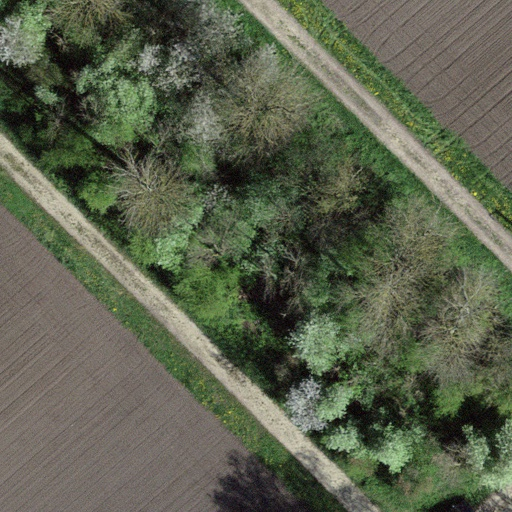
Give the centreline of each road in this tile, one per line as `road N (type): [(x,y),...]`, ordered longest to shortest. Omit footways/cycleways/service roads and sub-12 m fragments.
road 1 (track): [(478,511),(0,41)]
road 2 (track): [(312,0),(511,192)]
